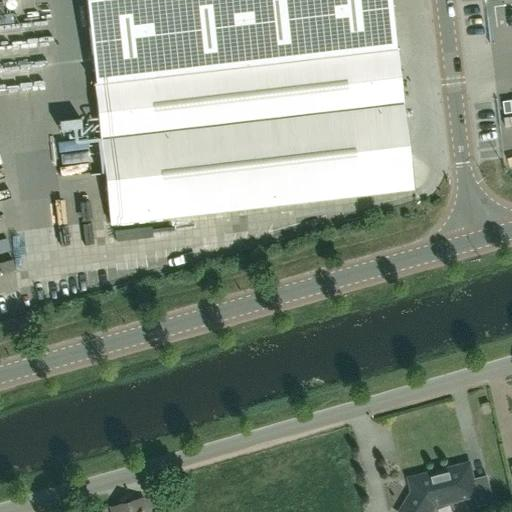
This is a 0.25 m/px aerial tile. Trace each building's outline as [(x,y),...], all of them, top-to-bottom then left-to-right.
[(395,62),(388,0),(85,0),(96,96),(395,62)] [(395,62),(96,96),(111,223),(205,212),(242,208),(410,188),(395,62)] [(97,158),(96,134),(88,135),(87,113),(68,114),(70,159),(97,158)] [(94,165),(72,166),(73,177),(95,176),(94,165)] [(485,411),(492,409),(490,401),(483,403),(485,411)] [(480,504),(494,501),(488,476),(475,480),(470,463),(407,479),(410,489),(396,511),(428,511),(432,506),(437,505),(478,495),(480,504)] [(111,511),(146,511),(143,498),(110,507),(111,511)]
